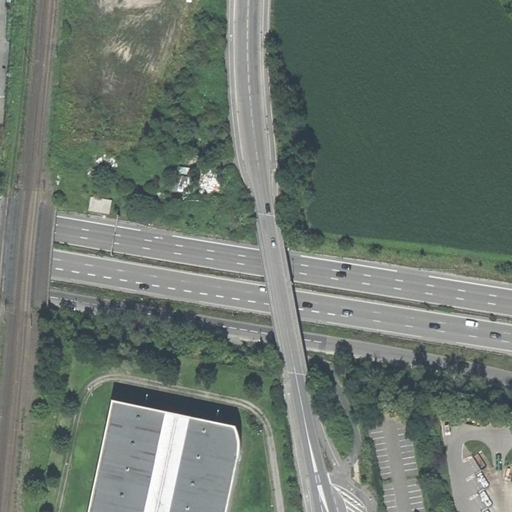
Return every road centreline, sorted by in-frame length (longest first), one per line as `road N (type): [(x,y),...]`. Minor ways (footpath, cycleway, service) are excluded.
road 1 (unclassified): [(511,379),(0,288)]
road 2 (tertiary): [(248,0),(258,164),(326,511)]
road 3 (trunk): [(511,300),(0,217)]
road 4 (trunk): [(78,263),(511,333)]
